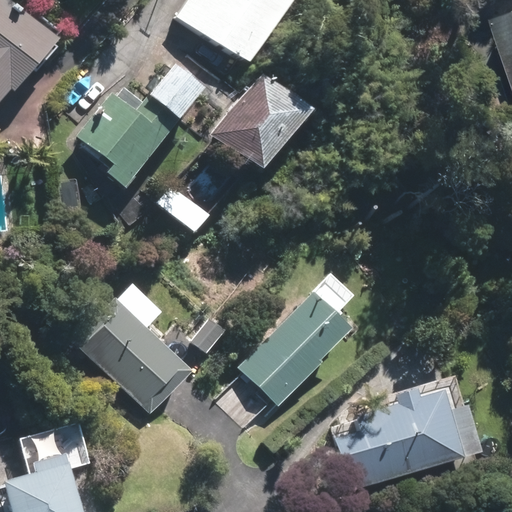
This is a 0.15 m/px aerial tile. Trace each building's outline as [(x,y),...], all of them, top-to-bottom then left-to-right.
[(235,6),(219,0),(200,0),(185,36),(217,49),(235,6)] [(0,96),(46,42),(0,3),(0,96)] [(166,69),(143,97),(170,119),(193,91),(166,69)] [(291,115),(254,85),(212,137),(248,167),(291,115)] [(105,97),(72,137),(109,167),(103,175),(118,187),(169,124),(140,101),(128,116),(105,97)] [(208,213),(170,185),(157,204),(195,231),(208,213)] [(278,259),(251,237),(239,251),(266,273),(278,259)] [(302,301),(235,377),(267,406),(335,330),(302,301)] [(105,304),(70,341),(143,411),(179,374),(105,304)] [(206,349),(224,324),(208,313),(190,337),(206,349)] [(333,443),(347,488),(448,458),(430,396),(410,402),(408,393),(385,400),(388,410),(352,420),(357,436),(333,443)] [(32,477),(2,486),(9,511),(71,511),(56,460),(30,468),(32,477)]
